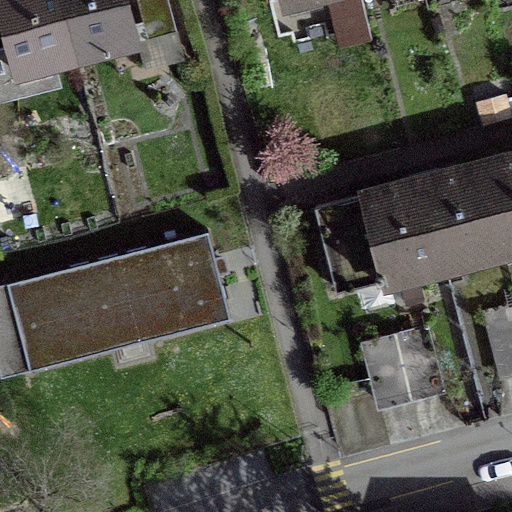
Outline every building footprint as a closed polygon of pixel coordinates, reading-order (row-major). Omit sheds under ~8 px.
[(0,0),(0,25),(12,72),(73,56),(134,39),(130,27),(140,25),(144,42),(173,35),(163,0),(133,0),(139,24),(130,26),(123,0),(0,0)] [(511,158),(477,167),(435,178),(419,182),(410,184),(312,210),(333,293),(441,265),(499,250),(511,246),(511,158)] [(33,366),(231,318),(218,267),(209,231),(11,280),(33,366)] [(511,370),(511,308),(483,316),(498,374),(511,370)] [(423,330),(360,346),(375,406),(438,389),(423,330)]
